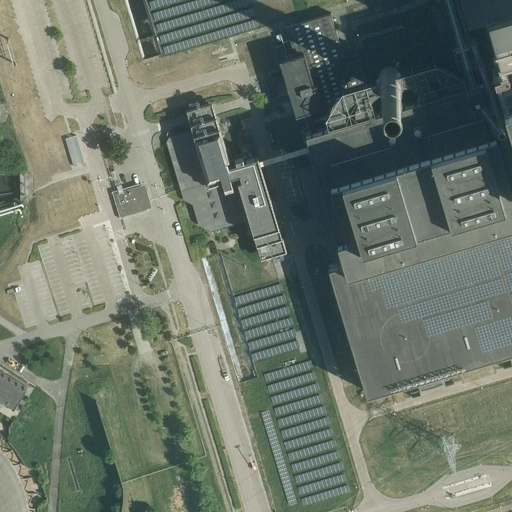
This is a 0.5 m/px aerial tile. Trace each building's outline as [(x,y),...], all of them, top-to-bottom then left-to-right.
[(286,0),(259,0),(266,22),(290,14),(286,0)] [(306,0),(309,8),(337,0),(306,0)] [(511,0),(462,0),(467,16),(511,2),(511,0)] [(511,23),(511,3),(467,17),(470,28),(509,16),(511,23)] [(511,30),(455,48),(461,67),(491,58),(496,74),(317,128),(314,118),(373,101),(360,59),(346,63),(331,13),(286,26),(291,40),(283,42),(284,44),(274,47),(298,127),(308,124),(310,130),(306,131),(331,214),(344,259),(331,263),(329,264),(360,368),(360,371),(366,391),(399,381),(406,379),(412,397),(421,394),(420,389),(421,388),(422,390),(430,387),(443,384),(442,382),(444,382),(445,385),(455,382),(450,367),(457,364),(491,355),(499,352),(503,368),(511,365),(511,363),(511,361),(511,30)] [(402,85),(402,80),(402,76),(399,72),(395,69),(391,68),(386,68),(382,71),(379,74),(377,78),(378,83),(379,87),(382,91),(387,93),(391,93),(396,92),(399,89),(402,85)] [(248,227),(253,230),(261,258),(287,250),(277,218),(271,200),(275,198),(266,169),(262,170),(256,147),(250,149),(251,150),(228,157),(221,133),(225,132),(223,125),(218,123),(212,103),(188,110),(194,130),(169,137),(167,141),(181,188),(184,190),(186,197),(195,201),(202,222),(211,227),(245,217),(248,227)] [(76,135),(66,138),(74,166),(85,163),(76,135)] [(139,183),(116,190),(112,191),(120,218),(147,210),(145,203),(148,201),(144,189),(141,190),(139,183)] [(0,371),(0,399),(14,408),(26,389),(0,371)] [(32,511),(33,511),(32,502),(29,492),(26,482),(22,472),(16,463),(10,455),(4,447),(0,443),(0,511),(32,511)]
